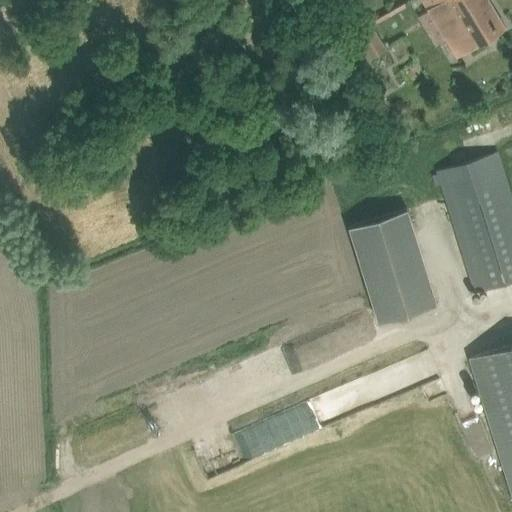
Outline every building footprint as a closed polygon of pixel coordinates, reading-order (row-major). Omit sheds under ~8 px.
[(422,0),(428,9),(446,39),(457,56),(488,37),(506,27),(489,0),(422,0)] [(373,28),(359,37),(371,57),(385,49),(373,28)] [(436,169),(474,291),(511,279),(511,197),(497,150),(436,169)] [(406,207),(349,225),(379,321),(436,303),(406,207)] [(511,341),(471,355),(511,484),(511,341)] [(205,474),(305,436),(295,409),(194,447),(205,474)]
